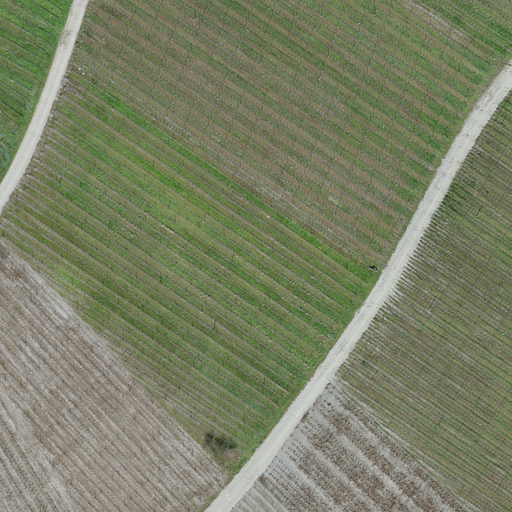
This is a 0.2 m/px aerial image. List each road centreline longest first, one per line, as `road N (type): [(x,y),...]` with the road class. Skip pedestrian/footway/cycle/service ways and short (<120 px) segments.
road 1 (track): [(197,511),(224,489),(511,78)]
road 2 (track): [(80,0),(0,201)]
